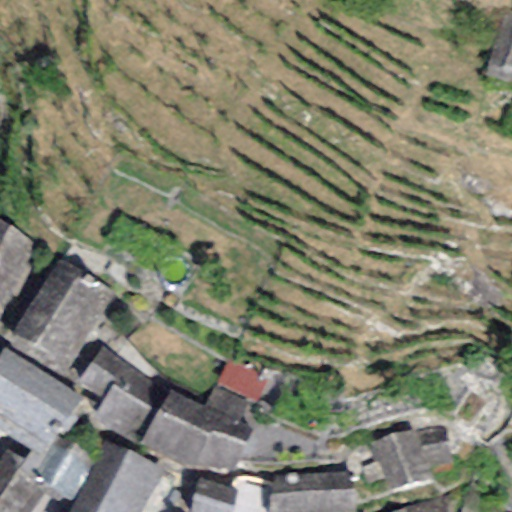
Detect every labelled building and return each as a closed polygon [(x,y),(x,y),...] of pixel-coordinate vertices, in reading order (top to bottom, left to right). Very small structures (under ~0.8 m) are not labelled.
[(511,10),(506,8),(486,73),(511,81),(511,10)] [(0,308),(33,243),(0,219),(0,308)] [(111,293),(56,261),(12,333),(67,366),(111,293)] [(170,391),(99,348),(76,386),(103,402),(95,416),(139,442),(168,394),(170,391)] [(80,399),(3,349),(0,353),(0,428),(29,448),(44,457),(54,438),(80,399)] [(203,408),(170,391),(168,394),(139,442),(223,482),(249,430),(236,423),(246,405),(213,388),(203,408)] [(414,428),(372,440),(387,492),(430,479),(414,428)] [(95,461),(54,438),(44,457),(29,480),(44,489),(51,492),(70,504),(95,461)] [(138,511),(159,472),(103,443),(95,461),(70,504),(66,511),(138,511)] [(21,460),(5,450),(0,446),(0,511),(29,511),(44,489),(29,480),(44,457),(29,448),(21,460)] [(354,511),(354,472),(271,478),(271,484),(271,511),(354,511)] [(235,474),(227,489),(238,493),(230,511),(271,511),(271,484),(235,474)] [(227,489),(197,479),(185,511),(230,511),(238,493),(227,489)] [(397,511),(444,511),(446,501),(397,511)]
